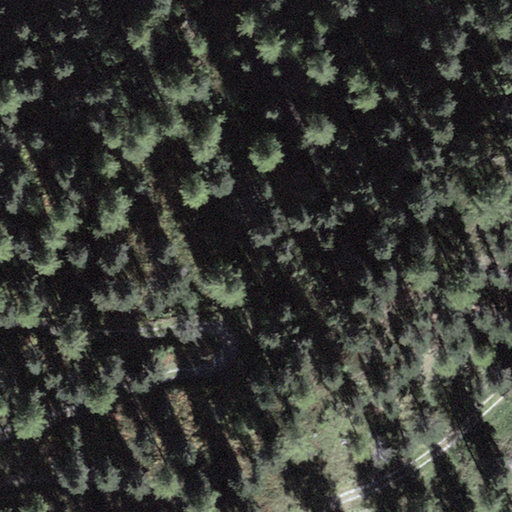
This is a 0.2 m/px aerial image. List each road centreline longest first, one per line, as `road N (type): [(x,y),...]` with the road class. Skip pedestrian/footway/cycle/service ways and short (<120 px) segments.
road 1 (track): [(0,319),(90,335),(214,330),(230,343),(213,366),(0,437)]
road 2 (track): [(511,384),(432,454),(314,511)]
road 3 (track): [(204,511),(50,458),(0,469)]
